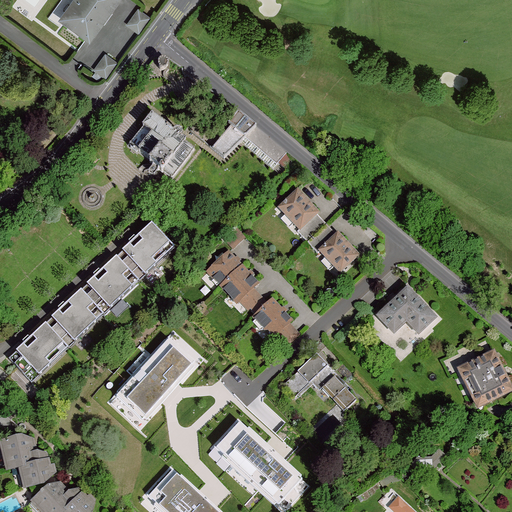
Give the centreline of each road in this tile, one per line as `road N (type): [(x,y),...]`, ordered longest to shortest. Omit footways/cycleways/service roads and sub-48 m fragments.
road 1 (residential): [(407,245),(156,35)]
road 2 (residential): [(407,245),(255,388)]
road 3 (tertiary): [(0,211),(50,172),(107,104)]
road 4 (residential): [(511,331),(407,245)]
road 5 (residential): [(107,104),(0,22)]
